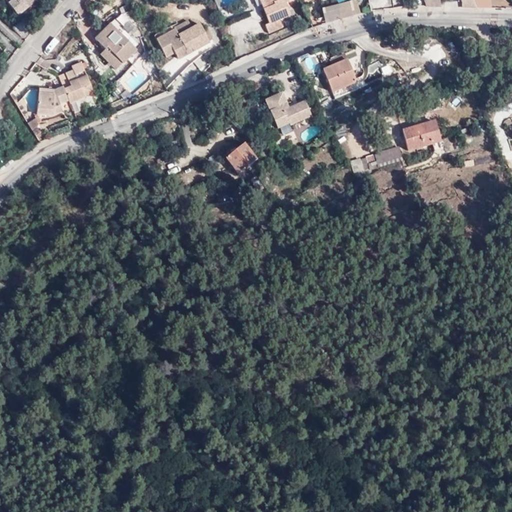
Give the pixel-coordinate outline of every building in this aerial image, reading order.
[(37,0),(7,0),(20,14),(37,0)] [(254,0),(257,5),(260,4),(269,23),(265,25),(268,33),(282,27),(279,19),(291,14),(284,0),(254,0)] [(356,0),(342,0),(320,5),(324,21),(360,13),(356,0)] [(411,0),(411,10),(440,8),(437,0),(411,0)] [(459,0),(462,9),(475,9),(473,6),(470,0),(459,0)] [(170,40),(160,46),(167,58),(176,53),(179,59),(210,43),(201,25),(193,28),(189,21),(174,28),(176,31),(167,36),(170,40)] [(137,50),(110,24),(95,40),(105,50),(101,55),(116,71),(137,50)] [(157,41),(160,46),(170,40),(167,36),(157,41)] [(332,66),(346,60),(347,60),(344,54),(329,60),(332,66)] [(332,66),(323,70),(332,92),(355,82),(346,60),(332,66)] [(62,89),(68,102),(69,105),(84,99),(81,89),(89,86),(81,65),(71,68),(72,72),(57,78),(62,89)] [(81,89),(84,99),(94,95),(90,85),(89,86),(81,89)] [(38,91),(36,115),(53,117),(62,113),(59,106),(68,102),(62,89),(52,92),(38,91)] [(305,102),(289,109),(286,110),(284,106),(287,105),(287,104),(282,93),(265,101),(277,129),(290,123),(291,125),(311,116),(305,102)] [(28,123),(33,131),(36,130),(40,125),(36,119),(28,123)] [(442,144),(435,125),(403,133),(410,154),(442,144)] [(243,144),(226,159),(238,174),(256,159),(243,144)] [(405,163),(400,148),(374,154),(375,157),(361,162),(365,180),(370,180),(374,178),(375,172),(405,163)]
